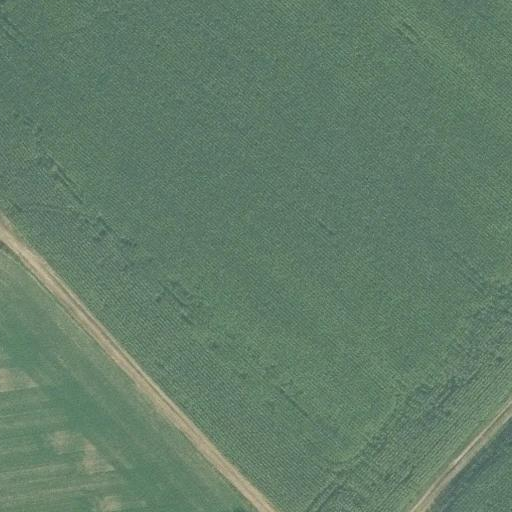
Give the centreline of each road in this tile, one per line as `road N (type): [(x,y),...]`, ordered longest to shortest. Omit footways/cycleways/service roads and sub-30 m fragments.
road 1 (track): [(0,236),(267,511)]
road 2 (track): [(511,409),(414,511)]
